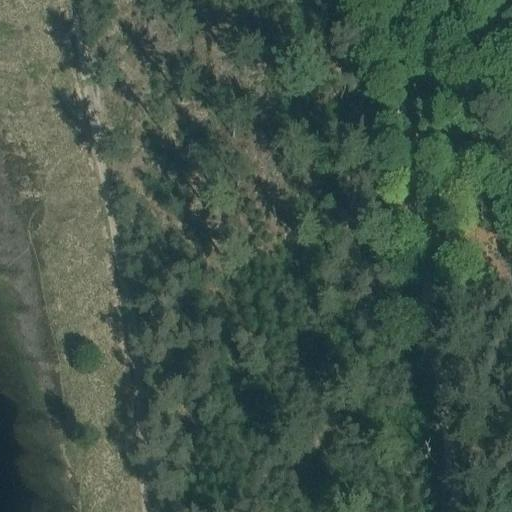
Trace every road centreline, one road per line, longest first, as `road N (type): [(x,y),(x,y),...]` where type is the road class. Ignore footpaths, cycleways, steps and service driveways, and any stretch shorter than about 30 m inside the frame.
road 1 (track): [(72,0),(128,294),(147,511)]
road 2 (track): [(429,511),(355,0)]
